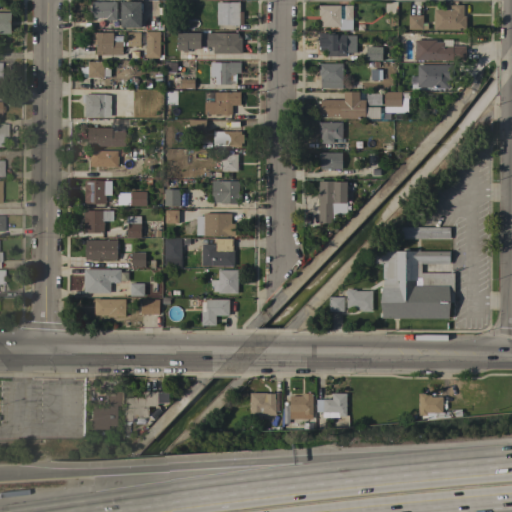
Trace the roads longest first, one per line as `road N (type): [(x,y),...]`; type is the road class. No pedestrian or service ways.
road 1 (motorway): [(511,456),(0,474)]
road 2 (secondary): [(0,351),(511,355)]
road 3 (motorway): [(511,458),(74,511)]
road 4 (residential): [(47,351),(47,0)]
road 5 (residential): [(281,258),(278,0)]
road 6 (tertiary): [(511,355),(511,189)]
